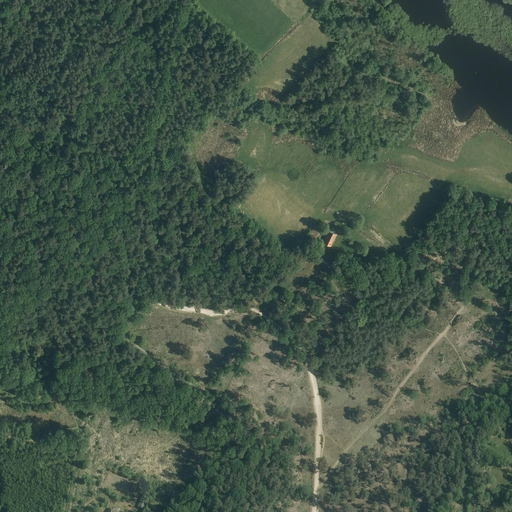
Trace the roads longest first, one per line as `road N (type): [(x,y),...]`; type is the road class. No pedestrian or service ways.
road 1 (track): [(318,441),(305,355),(277,325),(244,308)]
road 2 (track): [(301,348),(282,288),(297,262),(329,263)]
